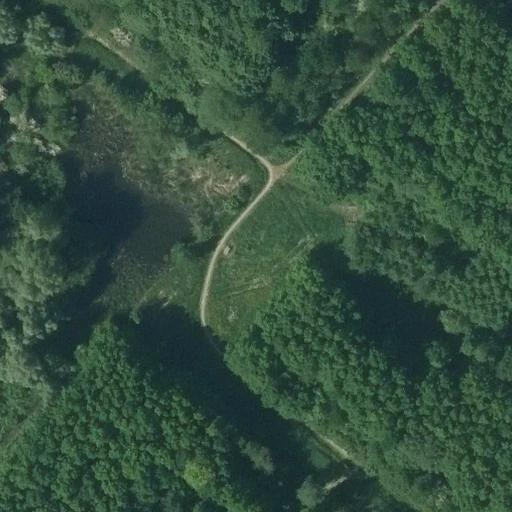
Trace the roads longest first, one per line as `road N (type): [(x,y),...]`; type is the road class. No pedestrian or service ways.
road 1 (track): [(430,0),(280,171)]
road 2 (track): [(366,472),(413,449),(511,360)]
